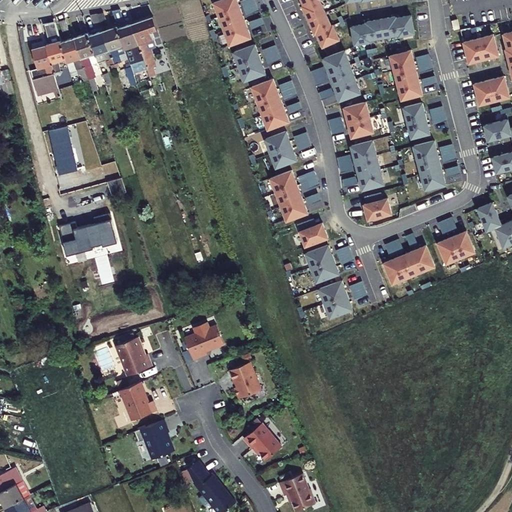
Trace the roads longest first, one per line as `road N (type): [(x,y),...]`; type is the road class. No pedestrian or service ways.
road 1 (residential): [(363,234),(458,202),(471,188),(434,0)]
road 2 (residential): [(270,0),(317,109),(342,221),(363,234)]
road 3 (residential): [(267,511),(220,448),(201,400)]
